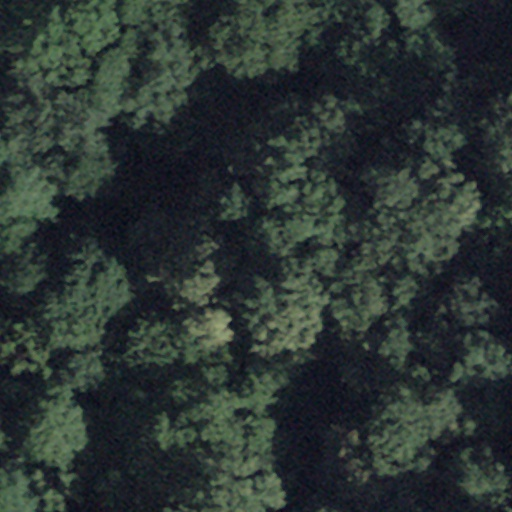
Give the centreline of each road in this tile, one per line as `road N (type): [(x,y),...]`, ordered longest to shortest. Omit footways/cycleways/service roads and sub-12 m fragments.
road 1 (unclassified): [(484,0),(320,348),(303,439),(307,511)]
road 2 (track): [(322,0),(313,40),(107,205)]
